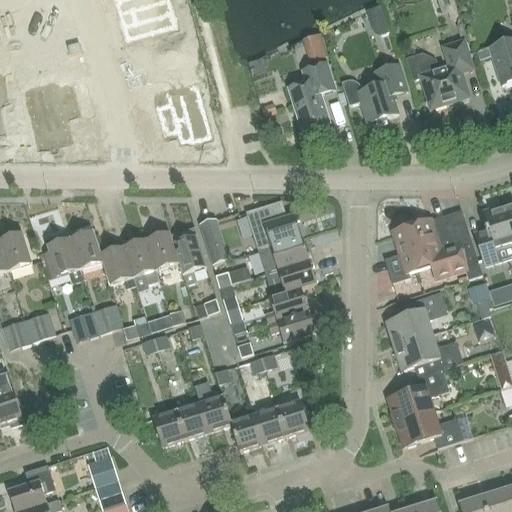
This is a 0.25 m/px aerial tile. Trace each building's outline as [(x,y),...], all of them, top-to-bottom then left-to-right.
[(114,0),(119,15),(168,1),(167,0),(114,0)] [(186,0),(178,0),(181,10),(189,8),(186,0)] [(168,1),(119,15),(126,42),(176,28),(168,1)] [(511,24),(511,25),(511,43),(489,51),(501,89),(511,85),(511,24)] [(421,81),(431,111),(468,99),(460,75),(472,72),(463,45),(444,51),(450,70),(438,74),(435,64),(422,58),(407,63),(414,83),(421,81)] [(320,98),(335,93),(327,66),(312,71),(315,83),(288,92),(302,135),(330,126),(320,98)] [(379,89),(362,94),(361,93),(360,91),(358,89),(356,87),(353,86),(350,85),(348,84),(345,85),(344,85),(342,85),(349,109),(361,105),(367,127),(371,126),(371,128),(387,123),(386,121),(398,117),(394,104),(396,103),(395,98),(407,94),(399,67),(375,75),(379,89)] [(55,97),(28,104),(41,148),(68,141),(62,119),(77,115),(69,88),(54,92),(55,97)] [(170,106),(157,110),(164,137),(178,133),(182,146),(211,138),(198,96),(169,104),(170,106)] [(511,204),(502,208),(511,238),(511,204)] [(271,251),(302,241),(295,218),(287,220),(282,206),(248,217),(254,241),(267,237),(271,251)] [(504,252),(511,249),(511,238),(502,208),(480,215),(489,243),(478,247),(485,270),(507,263),(504,252)] [(402,258),(385,263),(393,288),(400,285),(402,293),(403,293),(400,285),(411,282),(409,276),(432,268),(437,282),(466,273),(469,283),(483,279),(471,244),(439,254),(430,224),(395,235),(402,258)] [(207,271),(195,232),(172,239),(174,247),(180,267),(179,267),(187,290),(197,287),(194,275),(207,271)] [(104,266),(101,258),(94,235),(70,242),(80,273),(103,266),(104,266)] [(23,236),(0,243),(0,245),(9,275),(33,267),(23,236)] [(174,247),(172,239),(171,236),(147,243),(157,274),(179,267),(180,267),(174,247)] [(266,277),(278,274),(310,265),(302,241),(271,251),(275,263),(263,266),(266,277)] [(49,256),(41,258),(48,283),(70,277),(73,287),(83,284),(80,273),(70,242),(47,250),(49,256)] [(218,242),(206,246),(205,246),(209,257),(221,254),(218,242)] [(124,250),(134,282),(138,296),(149,292),(148,289),(159,285),(156,275),(157,274),(147,243),(124,250)] [(0,245),(0,277),(9,275),(0,245)] [(104,266),(103,266),(110,289),(134,282),(124,250),(101,258),(104,266)] [(301,291),(302,293),(317,288),(310,265),(278,274),(285,296),(301,291)] [(220,292),(232,288),(228,276),(216,280),(220,292)] [(262,289),(260,278),(240,282),(242,293),(262,289)] [(511,288),(491,295),(495,308),(511,302),(511,288)] [(301,291),(285,296),(270,301),(274,315),(265,318),(268,328),(309,315),(302,293),(301,291)] [(388,326),(396,350),(433,338),(429,324),(448,318),(441,297),(414,305),(418,316),(388,326)] [(223,303),(227,315),(239,311),(236,299),(223,303)] [(209,319),(221,315),(217,303),(205,307),(209,319)] [(117,308),(93,315),(101,339),(124,331),(117,308)] [(239,311),(227,315),(231,327),(243,323),(239,311)] [(182,314),(170,318),(174,330),(186,326),(182,314)] [(101,339),(93,315),(69,323),(77,346),(101,339)] [(316,339),(309,315),(268,328),(270,334),(280,332),(285,348),(316,339)] [(25,324),(33,347),(56,339),(49,316),(25,324)] [(174,330),(170,318),(158,321),(162,334),(174,330)] [(33,347),(25,324),(3,331),(10,354),(33,347)] [(189,332),(191,337),(193,344),(205,340),(201,328),(189,332)] [(135,329),(123,332),(127,345),(139,341),(135,329)] [(433,338),(396,350),(403,374),(414,370),(418,381),(442,374),(463,367),(456,345),(437,351),(433,338)] [(154,343),(158,355),(170,351),(166,339),(154,343)] [(146,358),(158,355),(154,343),(143,346),(146,358)] [(242,362),(254,358),(250,346),(238,350),(242,362)] [(274,358),(262,362),(266,374),(278,370),(274,358)] [(266,374),(262,362),(250,365),(254,378),(266,374)] [(219,389),(231,385),(227,373),(216,376),(219,389)] [(449,395),(442,374),(418,381),(415,382),(419,393),(389,403),(397,427),(434,415),(430,401),(449,395)] [(0,429),(9,426),(11,431),(25,427),(9,378),(0,381),(0,429)] [(511,390),(501,393),(504,406),(511,404),(511,390)] [(210,437),(232,430),(232,426),(224,400),(200,407),(210,437)] [(278,412),(287,441),(310,434),(301,404),(278,412)] [(177,414),(186,444),(210,437),(200,407),(177,414)] [(287,441),(278,412),(255,419),(264,449),(287,441)] [(163,452),(186,444),(177,414),(154,422),(163,452)] [(434,415),(397,427),(404,451),(434,441),(438,452),(464,444),(457,422),(438,428),(434,415)] [(232,426),(232,430),(240,456),(264,449),(255,419),(232,426)] [(89,468),(96,492),(119,484),(112,461),(89,468)] [(9,494),(14,511),(32,511),(48,507),(47,506),(45,498),(56,494),(52,480),(48,469),(25,477),(28,488),(9,494)] [(102,511),(111,511),(126,507),(119,484),(96,492),(102,511)] [(511,511),(506,494),(483,501),(486,511),(511,511)] [(460,511),(486,511),(483,501),(459,508),(460,511)] [(61,511),(59,503),(47,506),(48,507),(32,511),(61,511)]
